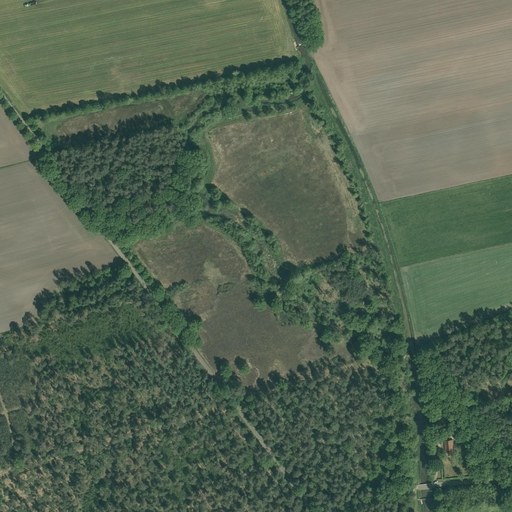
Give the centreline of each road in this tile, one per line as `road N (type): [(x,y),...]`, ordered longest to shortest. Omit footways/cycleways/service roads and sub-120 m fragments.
road 1 (unclassified): [(314,511),(0,91)]
road 2 (unclassified): [(511,485),(417,486),(327,511)]
